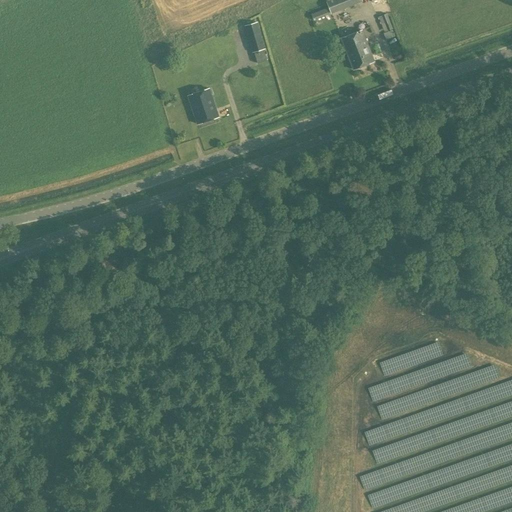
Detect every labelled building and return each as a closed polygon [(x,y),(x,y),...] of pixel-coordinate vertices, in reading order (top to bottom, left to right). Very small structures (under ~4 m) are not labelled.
[(362,1),(361,0),(325,0),(331,14),(362,1)] [(313,21),(328,15),(326,8),(311,14),(313,21)] [(378,17),(384,32),(392,29),(387,14),(378,17)] [(244,26),(252,53),(254,52),(257,63),(266,60),(263,49),(264,49),(257,22),(244,26)] [(386,40),(395,36),(392,30),(383,33),(386,40)] [(362,31),(341,39),(353,70),(374,62),(362,31)] [(197,124),(218,117),(209,89),(188,96),(197,124)]
